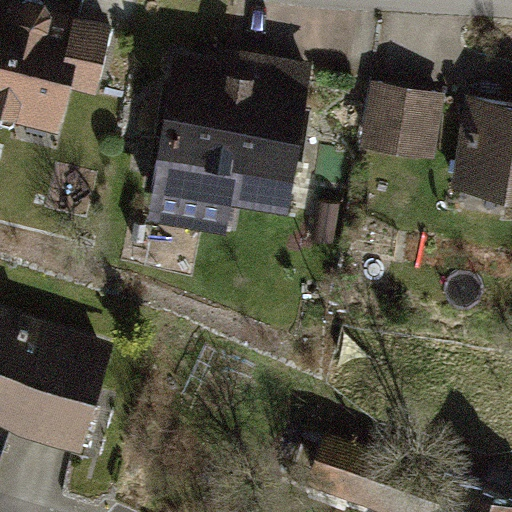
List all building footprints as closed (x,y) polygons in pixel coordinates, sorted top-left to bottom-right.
[(115,17),(47,0),(0,0),(0,109),(55,124),(71,64),(100,72),(115,17)] [(317,72),(176,50),(155,182),(296,205),(317,72)] [(448,89),(376,78),(366,139),(438,150),(448,89)] [(511,96),(470,91),(459,183),(511,189),(511,96)] [(114,344),(0,311),(0,416),(86,441),(114,344)] [(511,511),(511,487),(329,426),(310,481),(402,511),(511,511)]
